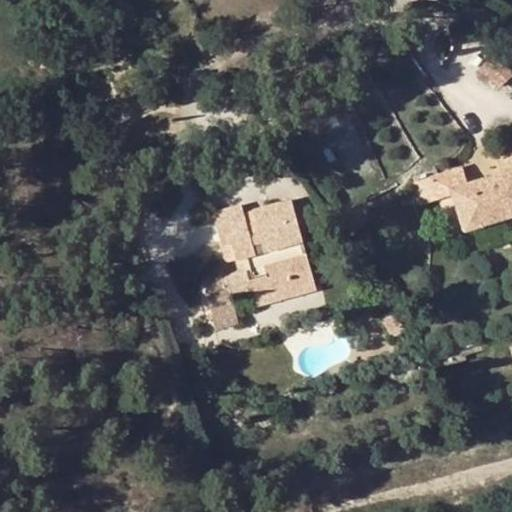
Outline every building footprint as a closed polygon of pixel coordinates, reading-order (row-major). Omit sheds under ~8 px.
[(482,65),(500,84),(511,72),(511,71),(494,53),(482,65)] [(453,187),(454,192),(465,228),(511,212),(511,150),(496,156),(501,172),(470,182),(453,187)] [(470,182),(465,166),(430,176),(436,197),(454,192),(453,187),(470,182)] [(256,219),(247,222),(244,212),(242,203),(214,211),(226,260),(235,258),(247,255),(250,266),(238,269),(206,289),(209,300),(230,294),(251,289),(256,305),(317,288),(292,199),(253,210),(256,219)] [(256,219),(253,210),(244,212),(247,222),(256,219)] [(247,255),(235,258),(238,269),(250,266),(247,255)] [(230,294),(209,300),(217,328),(238,322),(230,294)] [(373,302),(378,311),(388,307),(382,297),(373,302)]
